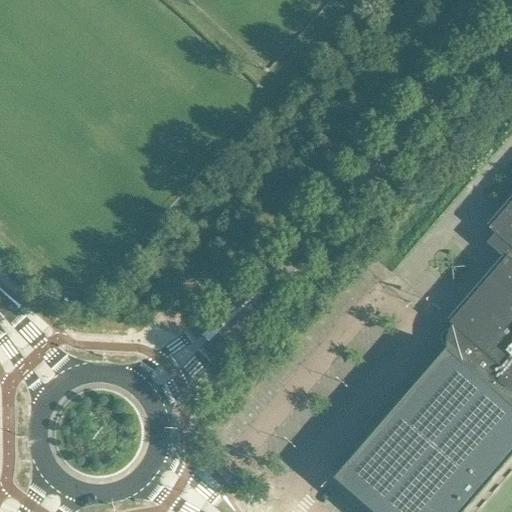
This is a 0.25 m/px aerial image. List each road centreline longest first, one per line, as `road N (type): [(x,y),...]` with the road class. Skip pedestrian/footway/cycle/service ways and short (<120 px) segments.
road 1 (tertiary): [(280,265),(472,60),(511,32)]
road 2 (tertiary): [(157,417),(179,380),(260,299),(280,265)]
road 3 (tertiary): [(280,265),(159,358),(118,375)]
